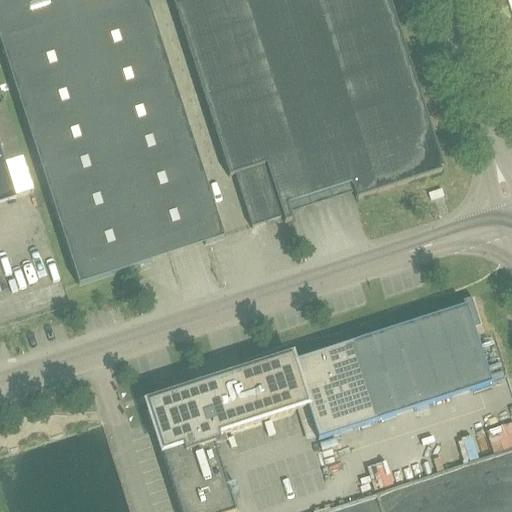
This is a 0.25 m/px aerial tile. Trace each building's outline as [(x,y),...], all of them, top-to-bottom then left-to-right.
[(203,247),(222,240),(223,240),(145,0),(11,0),(11,1),(0,4),(0,48),(77,288),(151,264),(145,245),(198,228),(203,247)] [(170,0),(228,178),(234,176),(251,229),(282,219),(284,224),(292,222),(287,207),(351,186),(356,200),(441,173),(440,169),(443,168),(388,0),(170,0)] [(0,203),(14,199),(0,152),(0,203)] [(369,338),(293,363),(306,408),(317,442),(491,385),(479,350),(492,346),(491,343),(489,337),(476,341),(472,327),(478,325),(470,300),(362,334),(363,336),(367,334),(369,338)] [(148,411),(154,431),(180,511),(234,511),(213,445),(219,443),(217,436),(306,408),(293,363),(291,358),(152,402),(154,409),(148,411)]
